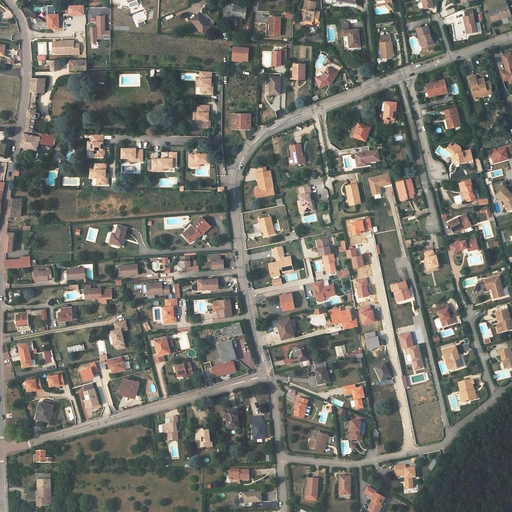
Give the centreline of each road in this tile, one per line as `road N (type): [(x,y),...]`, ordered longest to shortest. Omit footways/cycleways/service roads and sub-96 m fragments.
road 1 (unclassified): [(398,74),(286,120),(243,156),(234,193),(240,271),(264,373)]
road 2 (unclassified): [(264,373),(0,446)]
road 3 (unclassified): [(3,238),(26,72),(23,24),(7,0)]
road 4 (residential): [(279,458),(367,462),(437,446),(492,398)]
road 5 (residential): [(429,226),(398,74)]
